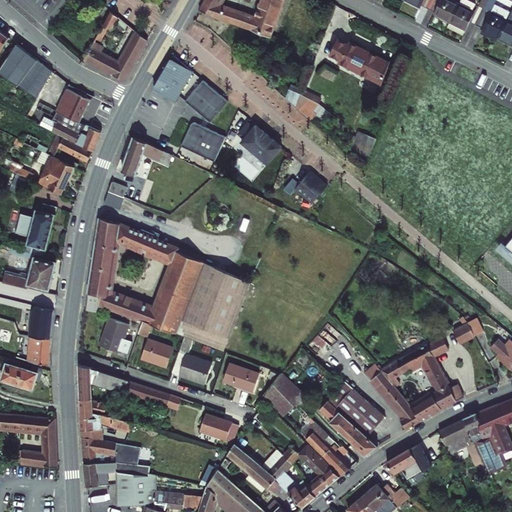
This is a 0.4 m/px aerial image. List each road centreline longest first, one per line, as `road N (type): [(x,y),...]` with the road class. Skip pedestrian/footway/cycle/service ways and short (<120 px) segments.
road 1 (secondary): [(132,97),(86,218),(66,355)]
road 2 (residential): [(312,511),(399,443),(511,389)]
road 3 (residential): [(66,355),(249,414)]
road 4 (residential): [(351,0),(511,81)]
road 5 (residential): [(132,97),(59,58),(0,5)]
road 6 (secondary): [(66,355),(74,511)]
